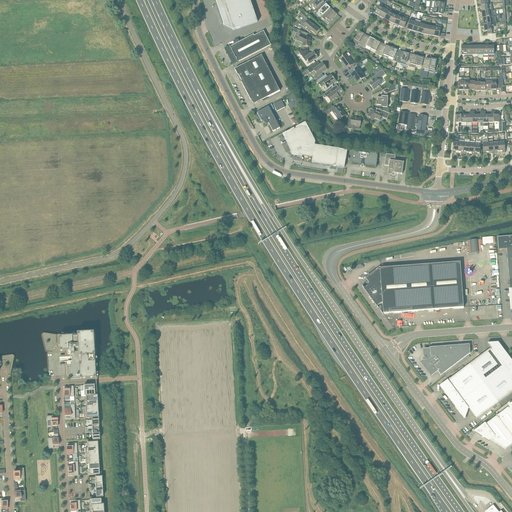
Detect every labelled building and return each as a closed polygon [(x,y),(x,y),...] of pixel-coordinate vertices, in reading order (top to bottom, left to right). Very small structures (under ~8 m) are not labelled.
[(215,0),(223,23),(224,26),(233,30),(257,22),(250,0),(215,0)] [(311,0),(308,3),(311,6),(312,5),(316,8),(314,10),(321,4),(324,2),(322,0),(311,0)] [(438,0),(430,0),(429,7),(433,8),(443,9),(444,4),(438,3),(438,0)] [(324,6),(321,4),(314,10),(317,13),(319,12),(322,15),(321,17),(328,10),(330,8),(326,5),(325,5),(324,6)] [(488,4),(481,5),(482,12),(492,10),(492,4),(488,4)] [(379,16),(384,9),(379,6),(374,13),(379,16)] [(384,9),(379,16),(384,19),(388,11),(390,9),(385,6),(384,9)] [(433,8),(429,7),(429,13),(430,13),(430,16),(437,17),(436,17),(436,14),(443,15),(443,9),(433,8)] [(394,11),(390,9),(388,11),(384,19),(389,22),(393,14),(394,11)] [(330,12),(328,10),(321,17),(324,20),(325,20),(324,20),(326,18),(330,22),(337,14),(333,11),(332,12),(331,12),(330,12)] [(492,10),(482,12),(483,19),(493,17),(492,10)] [(305,20),(308,16),(302,11),(299,15),(305,20)] [(399,13),(398,16),(394,24),(396,24),(399,26),(404,15),(399,13)] [(398,16),(393,14),(389,22),(393,23),(394,24),(398,16)] [(404,15),(399,26),(403,27),(404,28),(405,27),(408,20),(409,18),(404,15)] [(494,24),(493,17),(483,19),(484,25),(494,24)] [(319,29),(316,26),(308,20),(303,26),(309,32),(311,31),(315,34),(319,29)] [(416,20),(415,22),(412,31),(416,32),(417,32),(420,24),(421,22),(416,20)] [(495,27),(494,24),(484,25),(485,31),(487,31),(487,34),(492,33),(492,30),(492,27),(495,27)] [(308,34),(303,32),(299,30),(296,36),(299,37),(298,41),(303,43),(303,46),(304,46),(304,47),(305,47),(305,46),(310,47),(310,39),(306,37),(308,34)] [(233,65),(237,62),(271,45),(271,44),(271,45),(264,31),(254,36),(254,35),(230,47),(230,46),(224,49),(226,53),(226,54),(230,56),(229,58),(233,65)] [(361,46),(366,38),(363,36),(363,35),(364,34),(359,31),(353,41),(354,42),(358,45),(358,44),(361,46)] [(366,38),(361,46),(365,48),(366,46),(371,49),(375,40),(371,38),(370,39),(369,40),(366,38)] [(375,40),(371,49),(370,51),(378,55),(382,46),(379,45),(379,44),(380,42),(375,40)] [(382,46),(378,55),(382,57),(383,54),(388,57),(392,48),(387,46),(387,47),(386,48),(382,46)] [(392,48),(388,57),(394,59),(393,61),(396,62),(400,53),(396,52),(396,51),(397,49),(392,48)] [(310,63),(314,61),(318,58),(316,55),(315,55),(313,52),(310,55),(308,53),(308,50),(298,51),(306,62),(308,60),(310,63)] [(403,54),(400,53),(396,62),(400,64),(405,65),(406,65),(409,56),(409,54),(405,52),(404,54),(403,54)] [(354,64),(349,58),(346,54),(340,59),(344,64),(343,65),(346,69),(354,64)] [(240,80),(241,79),(242,81),(241,81),(251,100),(254,105),(280,91),(262,55),(235,69),(238,75),(239,75),(239,76),(238,77),(240,80)] [(412,57),(409,56),(406,65),(409,66),(409,67),(415,68),(416,65),(418,56),(413,55),(413,56),(412,57)] [(423,57),(418,56),(416,65),(421,67),(421,69),(425,70),(427,61),(423,60),(423,59),(423,57)] [(427,61),(425,70),(428,71),(433,72),(434,71),(437,60),(431,59),(431,61),(430,61),(427,61)] [(318,76),(323,72),(327,70),(322,63),(318,66),(316,63),(307,69),(310,73),(314,70),(318,76)] [(358,68),(355,70),(350,74),(352,77),(353,76),(358,82),(365,77),(358,68)] [(374,90),(378,87),(381,84),(378,80),(380,78),(377,74),(376,75),(375,75),(372,77),(374,80),(369,84),(374,90)] [(327,88),(332,85),(336,82),(332,76),(328,78),(327,78),(326,79),(323,76),(317,81),(321,87),(325,84),(327,88)] [(499,80),(499,78),(496,78),(496,81),(491,81),(491,90),(497,89),(496,85),(499,85),(499,80)] [(427,92),(432,93),(433,87),(422,85),(412,84),(403,82),(403,85),(408,86),(407,89),(412,90),(416,91),(416,87),(428,89),(427,92)] [(381,107),(386,107),(388,108),(388,96),(387,96),(387,93),(397,89),(395,85),(391,87),(382,91),(383,90),(384,94),(381,95),(381,98),(377,97),(376,105),(381,105),(381,107)] [(331,103),(337,98),(339,97),(338,95),(343,92),(340,87),(337,89),(335,86),(324,94),(326,97),(327,97),(331,103)] [(407,104),(409,91),(402,90),(400,103),(407,104)] [(418,105),(419,93),(412,92),(410,104),(418,105)] [(428,107),(429,94),(422,93),(421,106),(428,107)] [(281,100),(273,104),(277,111),(285,107),(281,100)] [(339,120),(346,115),(342,111),(338,106),(336,108),(334,106),(330,109),(327,111),(329,114),(332,111),(339,120)] [(273,132),(277,129),(280,128),(269,107),(257,113),(261,121),(262,121),(266,125),(269,123),(273,132)] [(389,114),(380,110),(376,108),(375,108),(378,109),(377,111),(374,110),(367,115),(372,121),(375,118),(379,120),(381,117),(387,119),(389,114)] [(408,115),(403,114),(402,118),(401,118),(400,122),(401,122),(401,127),(407,128),(408,115)] [(427,116),(419,115),(417,129),(425,130),(427,116)] [(416,117),(409,116),(407,130),(414,131),(415,127),(417,127),(418,120),(416,120),(416,117)] [(348,120),(348,125),(347,129),(353,129),(354,125),(360,126),(361,119),(352,117),(351,120),(348,120)] [(291,131),(284,135),(290,147),(289,147),(291,152),(290,152),(292,156),(302,157),(302,156),(312,157),(312,163),(330,166),(331,166),(336,167),(336,166),(340,167),(341,167),(344,168),(345,164),(345,163),(345,160),(346,160),(347,150),(314,145),(315,144),(315,142),(315,141),(309,129),(310,127),(306,120),(302,122),(301,124),(294,128),(291,130),(291,131)] [(400,125),(395,125),(394,132),(396,132),(406,133),(416,135),(426,136),(426,133),(417,132),(399,129),(400,125)] [(378,153),(354,150),(352,160),(353,161),(353,163),(359,164),(359,165),(361,165),(361,166),(364,167),(364,166),(376,167),(378,153)] [(389,166),(388,175),(389,175),(393,174),(393,173),(402,174),(403,163),(404,163),(404,162),(395,161),(395,155),(386,154),(385,165),(389,166)] [(507,249),(511,248),(511,235),(497,237),(498,250),(507,249)] [(378,269),(380,267),(363,279),(363,280),(366,278),(369,282),(369,283),(369,284),(369,285),(368,285),(364,288),(362,286),(383,315),(383,314),(377,306),(381,303),(382,303),(383,313),(428,310),(428,312),(434,312),(434,310),(463,307),(460,262),(380,268),(380,269),(379,269),(378,269)] [(69,351),(70,354),(73,354),(73,351),(77,351),(77,349),(78,349),(78,348),(79,348),(81,379),(97,378),(96,368),(97,368),(97,367),(96,367),(96,366),(97,366),(97,365),(96,365),(96,364),(97,364),(97,363),(96,363),(94,332),(68,334),(68,333),(68,334),(66,334),(66,333),(65,333),(65,334),(64,334),(64,333),(63,333),(63,334),(58,334),(59,351),(67,351),(67,349),(70,349),(70,351),(69,351)] [(441,388),(444,392),(461,414),(465,419),(468,408),(469,408),(477,419),(511,392),(511,360),(509,356),(508,358),(504,352),(505,351),(498,342),(487,343),(491,348),(448,380),(440,386),(441,388)] [(469,344),(445,346),(429,347),(430,348),(424,349),(425,360),(423,360),(421,361),(432,376),(438,371),(441,375),(470,353),(469,344)] [(74,397),(73,386),(68,386),(68,389),(63,390),(63,397),(74,397)] [(485,424),(475,431),(489,440),(490,439),(505,449),(511,444),(511,403),(509,405),(509,406),(497,416),(496,415),(497,416),(485,424)] [(65,416),(70,416),(70,419),(75,419),(74,404),(70,404),(70,408),(64,409),(65,416)] [(57,426),(57,419),(51,419),(51,416),(46,416),(47,427),(57,426)] [(48,449),(53,449),(53,446),(58,445),(58,434),(54,434),(54,438),(48,438),(48,449)] [(72,446),(66,447),(67,454),(77,454),(77,443),(72,443),(72,446)] [(73,476),(79,476),(78,461),(73,461),(74,465),(67,466),(68,473),(73,473),(73,476)] [(13,472),(13,480),(24,479),(23,468),(18,469),(18,472),(13,472)] [(14,491),(14,496),(15,499),(20,498),(20,502),(25,501),(25,491),(14,491)] [(80,511),(80,500),(75,500),(75,503),(70,504),(70,511),(76,511),(80,511)]
